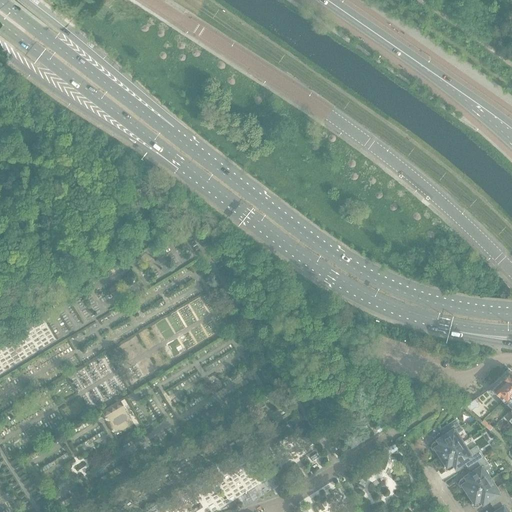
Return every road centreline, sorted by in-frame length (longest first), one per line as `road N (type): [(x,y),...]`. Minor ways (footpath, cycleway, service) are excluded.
road 1 (residential): [(511,269),(404,166),(153,0)]
road 2 (primary): [(511,314),(446,306),(382,284),(284,222),(175,136)]
road 3 (primary): [(159,147),(345,283),(439,321)]
road 4 (primary): [(175,136),(0,2)]
road 5 (primary): [(175,136),(117,74),(25,0)]
road 6 (primary): [(0,25),(159,147)]
road 7 (primary): [(0,49),(76,106),(159,147)]
road 8 (unknown): [(32,220),(66,225),(85,252),(70,268),(37,276),(0,309)]
road 9 (unknown): [(0,260),(35,217),(40,195),(0,142)]
